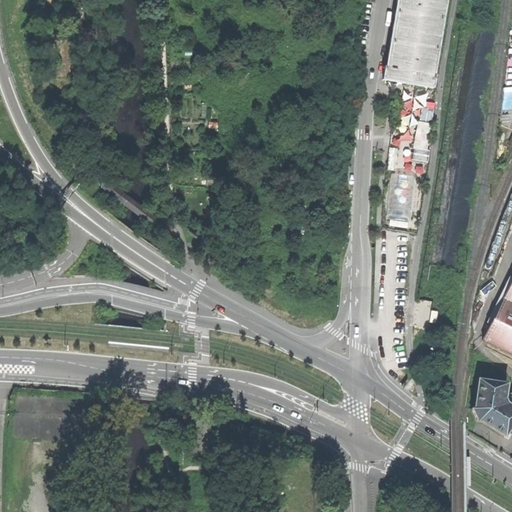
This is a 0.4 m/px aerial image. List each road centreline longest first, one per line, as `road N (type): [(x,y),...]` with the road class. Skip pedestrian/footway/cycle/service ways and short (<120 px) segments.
road 1 (primary): [(288,341),(100,297),(0,312)]
road 2 (trunk): [(288,341),(142,257),(58,191)]
road 3 (tertiary): [(363,242),(363,142),(383,0)]
road 4 (primary): [(0,361),(192,379)]
road 5 (primary): [(511,477),(358,378)]
road 6 (primary): [(192,379),(264,398),(358,442)]
road 7 (primary): [(192,379),(255,379),(333,412),(358,414)]
road 8 (primary): [(358,442),(493,511)]
road 9 (tertiary): [(363,242),(350,258),(338,327),(317,341),(288,341)]
road 10 (trunk): [(58,191),(0,59)]
road 11 (tertiary): [(358,378),(363,242)]
